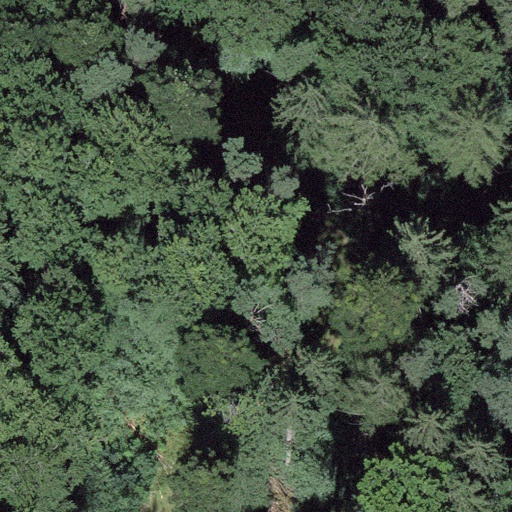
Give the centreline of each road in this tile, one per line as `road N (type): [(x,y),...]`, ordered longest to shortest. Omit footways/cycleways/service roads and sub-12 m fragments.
road 1 (track): [(174,511),(208,450),(349,311),(511,206)]
road 2 (track): [(232,132),(349,311)]
